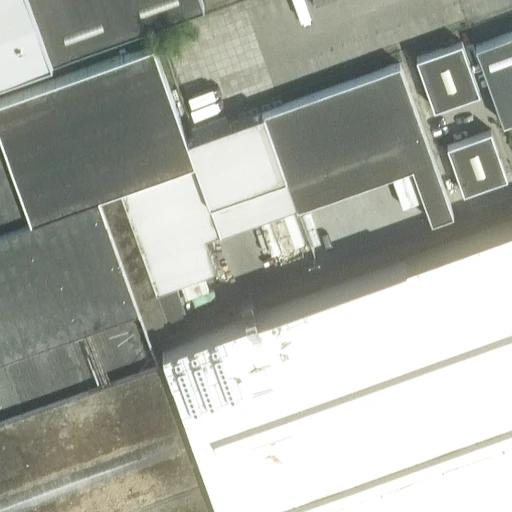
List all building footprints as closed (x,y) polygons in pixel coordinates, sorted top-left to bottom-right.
[(0,0),(0,76),(52,58),(203,4),(201,0),(0,0)] [(511,31),(475,45),(502,122),(511,118),(511,31)] [(434,107),(479,91),(461,41),(416,57),(434,107)] [(453,213),(400,63),(263,112),(296,205),(297,206),(412,165),(432,221),(453,213)] [(195,159),(0,227),(0,284),(21,345),(51,334),(114,511),(511,511),(511,221),(405,260),(346,94),(191,149),(195,159)] [(490,129),(447,144),(463,191),(507,176),(490,129)]
